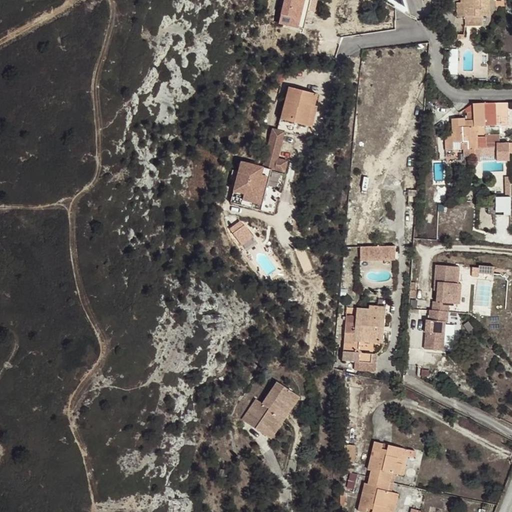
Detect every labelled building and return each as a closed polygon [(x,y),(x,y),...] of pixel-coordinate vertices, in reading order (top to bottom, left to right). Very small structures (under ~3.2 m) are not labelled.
[(284,0),(279,23),(304,29),(310,0),(284,0)] [(465,16),(465,25),(482,25),(482,15),(487,15),(486,0),(460,0),(461,2),(457,3),(457,16),(465,16)] [(265,115),(262,126),(272,128),(284,131),(305,137),(308,126),(311,127),(316,107),(315,106),(318,94),(289,87),(280,119),(265,115)] [(499,103),(474,104),(474,112),(467,112),(468,120),(465,120),(465,118),(452,119),(453,132),(445,132),(446,150),(453,150),(453,142),(462,141),(462,149),(469,149),(475,149),(478,148),(477,126),(485,126),(485,115),(500,114),(499,103)] [(276,159),(284,131),(272,128),(262,167),(270,169),(285,172),(288,160),(276,159)] [(480,143),(481,158),(497,157),(497,152),(496,143),(500,143),(499,135),(486,135),(486,143),(480,143)] [(262,198),(254,196),(261,167),(242,162),(231,203),(259,210),(262,198)] [(254,196),(262,198),(270,169),(262,167),(261,167),(254,196)] [(511,195),(499,196),(499,212),(511,212),(511,195)] [(243,245),(256,236),(243,219),(230,228),(243,245)] [(395,260),(395,246),(361,247),(360,260),(395,260)] [(306,271),(313,269),(306,247),(297,250),(302,265),(304,264),(306,271)] [(433,302),(432,310),(449,312),(449,303),(457,304),(458,284),(460,267),(436,265),(434,290),(438,291),(437,302),(433,302)] [(359,341),(383,343),(386,307),(370,306),(369,309),(347,308),(343,360),(355,361),(371,363),(372,354),(362,353),(359,349),(359,341)] [(426,332),(425,349),(443,351),(446,322),(448,323),(449,312),(432,310),(430,310),(429,320),(427,320),(426,332)] [(371,363),(355,361),(354,370),(375,372),(376,354),(372,354),(371,363)] [(261,432),(271,439),(299,397),(277,382),(262,404),(255,400),(242,420),(251,426),(261,432)] [(256,439),(261,432),(251,426),(246,433),(256,439)] [(375,442),(372,454),(380,456),(382,449),(383,444),(375,442)] [(352,463),(354,463),(355,445),(345,445),(344,471),(352,473),(352,463)] [(372,470),(370,477),(391,482),(393,473),(396,474),(400,474),(402,464),(397,463),(398,458),(401,459),(404,449),(390,445),(388,450),(382,449),(380,456),(372,454),(369,469),(372,470)] [(402,464),(400,474),(403,475),(408,457),(414,458),(415,451),(404,449),(401,459),(398,458),(397,463),(402,464)] [(391,482),(370,477),(368,485),(365,484),(358,511),(363,511),(366,511),(367,508),(374,509),(373,511),(387,511),(389,508),(386,507),(387,502),(393,503),(395,493),(388,491),(391,482)] [(389,508),(387,511),(394,511),(399,494),(395,493),(393,503),(387,502),(386,507),(389,508)]
